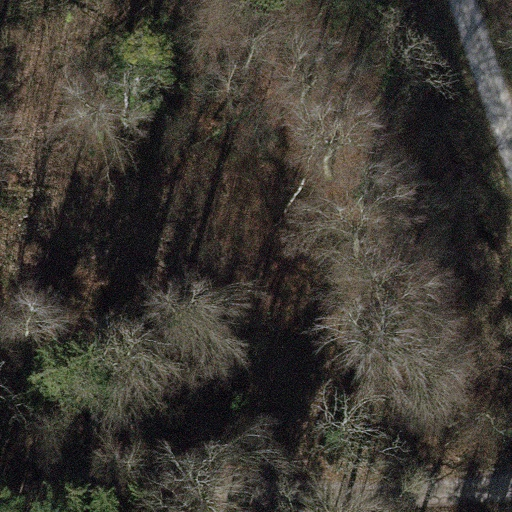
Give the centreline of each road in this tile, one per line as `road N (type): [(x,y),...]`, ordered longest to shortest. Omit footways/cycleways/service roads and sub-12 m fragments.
road 1 (track): [(0,494),(114,464),(347,494),(511,489)]
road 2 (track): [(511,133),(462,0)]
